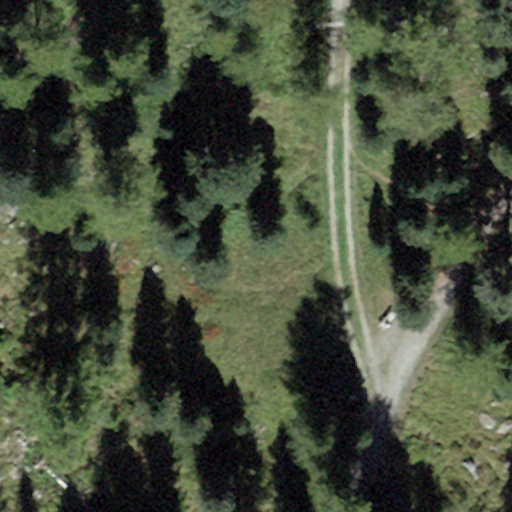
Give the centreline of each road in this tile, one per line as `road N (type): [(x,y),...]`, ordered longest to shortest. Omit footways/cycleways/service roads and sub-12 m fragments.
road 1 (track): [(384,400),(348,266),(345,0)]
road 2 (track): [(110,0),(0,118)]
